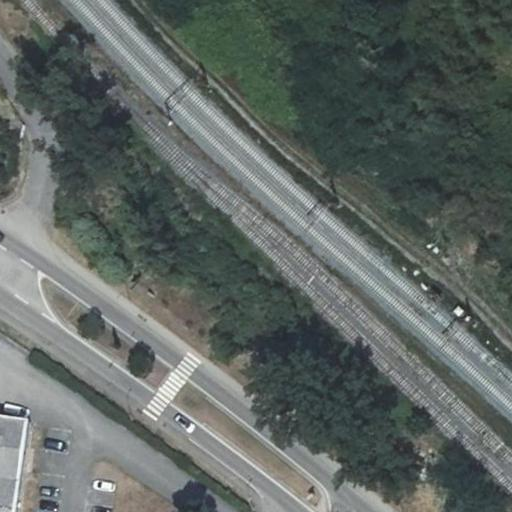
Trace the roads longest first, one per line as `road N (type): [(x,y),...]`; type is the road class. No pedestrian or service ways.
road 1 (track): [(511,345),(256,126),(136,0)]
road 2 (secondary): [(357,511),(225,403),(0,238)]
road 3 (secondary): [(0,305),(288,511)]
